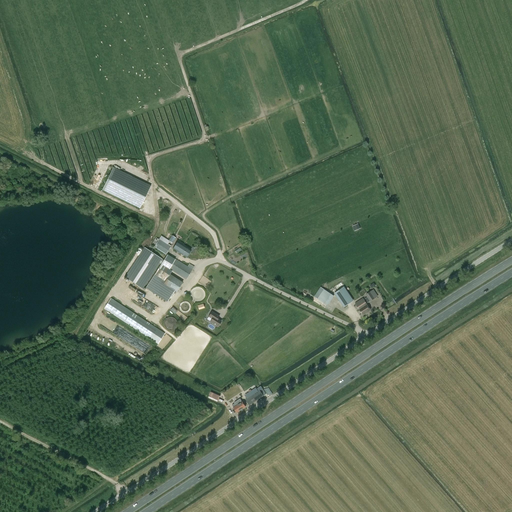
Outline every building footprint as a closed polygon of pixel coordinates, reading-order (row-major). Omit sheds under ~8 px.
[(113,167),(102,190),(140,209),(151,186),(113,167)] [(156,237),(151,245),(154,247),(166,255),(171,247),(168,245),(169,242),(168,242),(169,241),(172,243),(176,238),(172,235),(169,240),(161,236),(159,239),(156,237)] [(178,240),(173,249),(186,257),(191,250),(183,245),(184,243),(178,240)] [(144,247),(125,277),(142,289),(161,261),(162,262),(154,274),(165,281),(163,284),(152,276),(145,286),(167,301),(173,290),(176,292),(183,282),(170,274),(172,270),(186,279),(194,267),(189,264),(187,267),(181,262),(181,261),(178,259),(177,260),(175,259),(175,260),(167,255),(164,260),(144,247)] [(344,287),(334,294),(343,308),(354,301),(344,287)] [(324,289),(317,299),(327,305),(334,296),(324,289)] [(363,299),(356,304),(363,314),(370,310),(366,304),(377,296),(373,290),(366,294),(368,297),(363,300),(363,299)] [(111,298),(104,309),(158,344),(165,333),(149,323),(149,324),(147,322),(148,322),(137,315),(136,315),(133,313),(134,313),(111,298)] [(215,317),(217,315),(212,312),(209,316),(212,319),(210,322),(218,327),(221,321),(218,319),(215,317)] [(177,325),(177,324),(177,323),(176,321),(176,320),(175,319),(174,318),(173,317),(172,317),(170,317),(169,317),(167,317),(166,318),(165,319),(164,320),(163,321),(163,322),(163,324),(163,325),(163,327),(164,328),(164,329),(166,330),(167,330),(168,331),(169,331),(171,331),(172,331),(174,330),(175,329),(176,328),(176,327),(177,325)] [(144,352),(148,345),(108,322),(106,325),(114,330),(112,333),(144,352)] [(260,390),(254,394),(246,400),(250,405),(264,396),(260,390)] [(211,392),(209,397),(218,401),(223,403),(224,401),(219,399),(220,396),(211,392)] [(235,404),(232,405),(237,412),(245,407),(240,399),(234,403),(235,404)]
